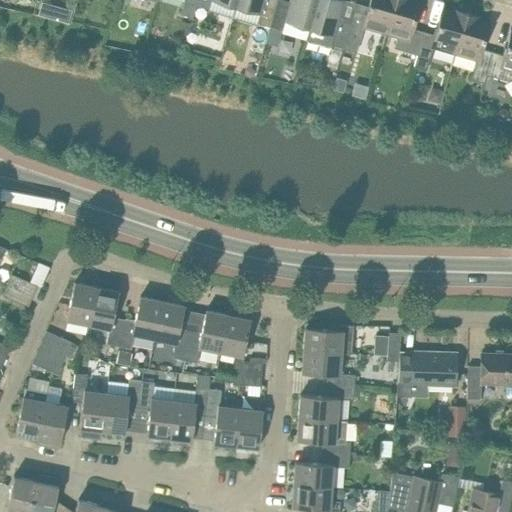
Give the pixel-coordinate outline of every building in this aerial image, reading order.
[(183,0),(180,14),(192,18),(196,5),(197,0),(183,0)] [(213,0),(235,6),(237,0),(197,0),(196,5),(208,9),(210,0),(213,0)] [(237,0),(235,6),(260,13),(257,23),(270,27),(277,2),(269,0),(237,0)] [(309,28),(317,0),(290,0),(289,6),(277,2),(270,27),(282,30),(285,21),(309,28)] [(344,1),(342,0),(317,0),(309,28),(310,28),(307,40),(330,47),(331,44),(344,48),(351,24),(338,20),(344,1)] [(386,33),(395,0),(370,0),(366,15),(354,11),(351,24),(344,48),(357,51),(364,27),(386,33)] [(395,0),(386,33),(397,37),(394,48),(417,55),(423,32),(412,28),(419,2),(412,0),(395,0)] [(455,54),(466,13),(454,10),(453,12),(443,9),(435,35),(423,32),(417,55),(429,58),(433,47),(455,54)] [(479,17),(466,13),(455,54),(476,60),(471,79),(484,82),(493,52),(481,48),(489,22),(478,19),(479,17)] [(511,29),(504,55),(493,52),(484,82),(484,83),(486,75),(509,82),(511,71),(511,29)] [(346,80),(336,77),(332,89),(343,92),(346,80)] [(432,90),(429,100),(440,103),(442,93),(432,90)] [(500,110),(497,114),(498,119),(504,120),(507,116),(506,111),(500,110)] [(11,274),(6,285),(32,296),(37,285),(11,274)] [(89,324),(96,287),(74,282),(66,319),(86,323),(89,324)] [(32,296),(6,285),(2,296),(9,299),(28,307),(32,296)] [(118,291),(96,287),(89,324),(109,328),(106,344),(118,346),(124,319),(113,317),(118,291)] [(154,338),(162,300),(140,296),(135,321),(124,319),(118,346),(131,349),(134,334),(154,338)] [(184,305),(162,300),(154,338),(175,342),(172,357),(184,360),(190,332),(179,330),(184,305)] [(242,356),(251,313),(230,308),(228,314),(220,352),(223,352),(242,356)] [(220,352),(228,314),(206,310),(201,335),(190,332),(184,360),(196,362),(200,347),(220,352)] [(343,324),(343,330),(305,327),(303,350),(341,352),(351,353),(353,325),(343,324)] [(71,342),(46,330),(41,341),(66,353),(71,342)] [(400,333),(388,332),(386,360),(398,361),(399,353),(400,333)] [(66,353),(41,341),(36,352),(62,363),(66,353)] [(0,342),(0,355),(5,358),(10,347),(0,342)] [(339,373),(341,352),(303,350),(301,372),(327,374),(326,385),(354,387),(355,375),(339,373)] [(411,353),(399,353),(398,361),(399,361),(398,394),(410,395),(410,384),(456,386),(456,370),(457,352),(411,351),(411,353)] [(62,363),(36,352),(32,363),(57,374),(62,363)] [(119,353),(117,365),(130,367),(132,355),(119,353)] [(468,365),(468,370),(467,398),(480,398),(480,383),(506,384),(505,395),(509,398),(511,398),(511,353),(481,353),(481,366),(468,365)] [(234,360),(233,372),(261,374),(262,362),(234,360)] [(260,386),(261,374),(233,372),(232,384),(240,384),(260,386)] [(101,438),(102,430),(106,392),(85,390),(87,375),(75,373),(74,381),(71,401),(82,402),(79,427),(80,427),(79,435),(101,438)] [(197,375),(196,387),(208,388),(209,376),(197,375)] [(127,407),(138,408),(141,381),(129,379),(127,395),(106,392),(102,430),(124,432),(127,407)] [(169,437),(173,400),(152,398),(154,382),(141,381),(138,408),(149,409),(146,435),(169,437)] [(353,400),(353,396),(359,396),(360,388),(354,387),(326,385),(325,396),(300,394),(298,417),(336,420),(337,399),(353,400)] [(194,415),(205,416),(208,388),(196,387),(194,402),(173,400),(169,437),(191,440),(194,415)] [(236,445),(240,408),(219,405),(221,390),(208,388),(205,416),(216,417),(213,443),(236,445)] [(37,438),(45,401),(23,396),(15,433),(37,438)] [(58,448),(67,405),(45,401),(37,438),(38,438),(37,443),(58,448)] [(258,448),(262,410),(243,408),(240,408),(236,445),(258,448)] [(347,420),(336,420),(298,417),(296,439),(322,441),(321,452),(349,454),(350,442),(345,441),(347,420)] [(449,442),(447,453),(460,456),(463,445),(449,442)] [(348,467),(349,454),(321,452),(320,463),(295,461),(293,484),(331,487),(333,466),(348,467)] [(414,476),(391,471),(389,491),(388,506),(407,510),(406,511),(434,511),(438,497),(454,500),(459,477),(442,473),(440,482),(414,476)] [(52,511),(58,485),(59,479),(36,474),(35,480),(28,511),(52,511)] [(28,511),(35,480),(13,476),(5,511),(28,511)] [(501,511),(508,511),(511,494),(511,481),(502,480),(499,494),(472,489),(467,511),(496,511),(501,511)] [(330,500),(331,487),(293,484),(292,506),(307,508),(307,511),(338,511),(340,501),(330,500)] [(389,491),(377,490),(377,498),(375,511),(387,511),(388,506),(389,491)] [(97,511),(100,505),(78,499),(74,511),(97,511)] [(121,511),(123,505),(101,499),(100,505),(97,511),(121,511)]
